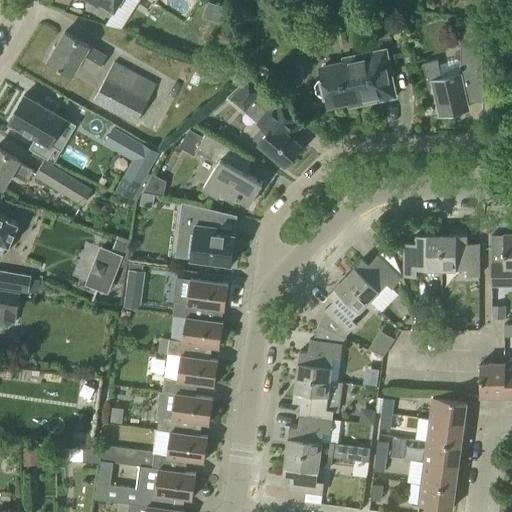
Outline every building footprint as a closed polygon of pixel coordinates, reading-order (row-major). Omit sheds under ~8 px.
[(91,0),(92,1),(89,6),(104,16),(110,6),(114,9),(119,0),(91,0)] [(51,54),(47,60),(64,70),(72,75),(80,61),(96,71),(105,55),(82,41),(65,31),(55,46),(54,45),(49,53),(51,54)] [(482,32),(460,32),(460,73),(441,77),(437,59),(422,62),(427,84),(431,87),(437,111),(444,115),(451,113),(454,110),(457,112),(464,110),(468,104),(468,101),(482,101),(482,32)] [(395,96),(391,76),(385,48),(363,53),(364,58),(320,67),(323,79),(318,80),(315,84),(317,91),(321,94),(326,93),(328,105),(362,98),(363,103),(395,96)] [(156,84),(114,62),(93,99),(136,122),(156,84)] [(226,96),(261,126),(252,136),(259,142),(258,143),(269,152),(285,165),(302,145),(290,135),(301,122),(303,123),(303,122),(276,99),(247,75),(226,96)] [(26,95),(10,123),(37,139),(31,149),(49,160),(57,148),(52,145),(67,120),(26,95)] [(113,128),(105,142),(135,158),(118,188),(137,199),(144,187),(139,184),(146,171),(156,152),(113,128)] [(252,159),(234,149),(206,132),(195,150),(217,163),(202,188),(217,197),(219,193),(233,201),(235,197),(249,205),(263,181),(243,170),(249,159),(251,160),(252,159)] [(19,159),(13,156),(0,148),(0,185),(2,187),(11,173),(26,182),(34,170),(19,160),(19,159)] [(92,189),(65,173),(44,160),(36,174),(83,203),(92,189)] [(166,180),(152,173),(142,190),(163,196),(166,180)] [(142,193),(140,204),(152,207),(154,196),(142,193)] [(183,201),(179,230),(193,232),(190,257),(190,259),(230,265),(234,234),(215,231),(216,226),(218,209),(183,201)] [(8,217),(9,216),(0,212),(0,256),(1,257),(7,244),(9,245),(19,222),(8,217)] [(466,233),(441,234),(441,268),(466,268),(466,275),(478,275),(479,262),(479,242),(466,242),(466,233)] [(511,233),(503,233),(503,242),(491,242),(491,254),(491,274),(492,286),(511,285),(511,233)] [(417,268),(441,268),(441,234),(416,234),(416,242),(417,268)] [(111,249),(100,245),(85,283),(108,292),(119,264),(126,266),(130,239),(117,235),(111,249)] [(345,276),(369,299),(386,282),(392,287),(399,279),(397,273),(377,254),(368,263),(362,258),(345,276)] [(125,289),(142,291),(145,271),(142,270),(143,265),(129,263),(125,289)] [(0,286),(28,291),(31,275),(0,270),(0,286)] [(185,316),(200,318),(202,305),(224,308),(228,283),(191,278),(178,276),(174,300),(172,315),(185,316)] [(352,317),(369,299),(345,276),(327,294),(333,299),(324,309),(328,312),(323,317),(318,324),(345,337),(348,332),(357,322),(352,317)] [(16,322),(20,293),(0,289),(0,325),(7,327),(16,322)] [(185,316),(182,341),(219,346),(223,321),(200,318),(185,316)] [(342,343),(345,337),(318,324),(315,332),(314,339),(310,339),(308,351),(299,350),(296,375),(343,382),(343,381),(337,381),(342,343)] [(384,353),(393,336),(380,329),(371,345),(384,353)] [(175,353),(177,340),(178,339),(169,338),(160,337),(158,351),(167,353),(175,353)] [(175,392),(176,392),(178,379),(214,384),(218,359),(175,353),(167,353),(162,391),(175,392)] [(505,361),(504,361),(504,362),(489,362),(489,363),(480,363),(480,375),(480,395),(489,395),(489,396),(505,396),(505,395),(505,361)] [(338,412),(343,382),(296,375),(293,400),(303,401),(301,414),(332,418),(333,411),(338,412)] [(175,392),(172,417),(209,422),(213,397),(176,392),(175,392)] [(391,413),(393,398),(377,396),(375,411),(381,412),(391,413)] [(430,418),(463,423),(466,400),(433,396),(430,418)] [(112,407),(110,420),(120,421),(122,408),(112,407)] [(391,413),(381,412),(379,426),(389,428),(391,413)] [(165,430),(167,417),(167,416),(159,414),(157,429),(165,430)] [(332,456),(334,442),(322,441),(323,430),(330,431),(332,418),(301,414),(299,427),(289,425),(286,450),(332,456)] [(427,440),(460,444),(463,423),(430,418),(427,440)] [(158,467),(160,467),(162,455),(204,461),(207,435),(165,430),(157,429),(156,429),(153,452),(102,446),(100,460),(113,461),(139,465),(158,468),(158,467)] [(378,440),(376,455),(386,456),(388,441),(378,440)] [(424,461),(457,465),(460,444),(427,440),(424,461)] [(58,445),(57,460),(83,461),(83,446),(58,445)] [(349,445),(349,456),(366,457),(367,445),(349,445)] [(36,446),(23,447),(24,459),(27,464),(37,464),(36,446)] [(331,466),(332,456),(286,450),(282,475),(292,476),(291,488),(289,488),(289,489),(322,493),(323,484),(324,480),(317,479),(319,464),(331,466)] [(386,456),(376,455),(374,469),(384,470),(386,456)] [(139,465),(136,487),(110,484),(113,461),(100,460),(95,498),(129,502),(146,505),(146,504),(147,504),(149,492),(192,498),(196,472),(160,467),(158,467),(158,468),(139,465)] [(424,461),(421,482),(454,487),(457,465),(424,461)] [(454,487),(421,482),(418,505),(451,509),(454,487)] [(370,498),(380,500),(382,485),(372,483),(370,498)] [(127,511),(183,511),(184,509),(147,504),(146,504),(146,505),(129,502),(127,511)]
